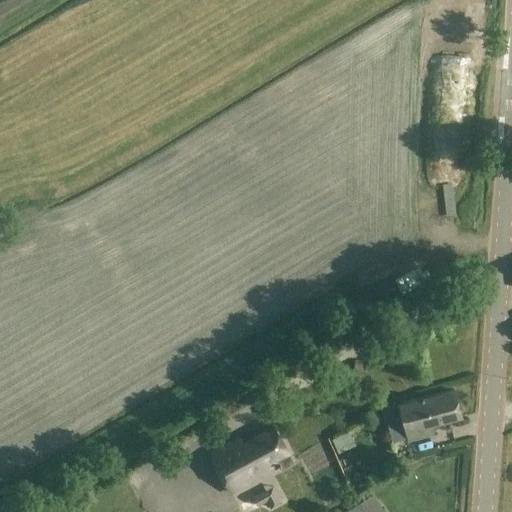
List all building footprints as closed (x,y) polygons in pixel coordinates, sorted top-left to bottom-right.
[(398,404),(401,417),(407,437),(408,441),(433,434),(430,425),(461,417),(453,389),(398,404)] [(280,469),(293,462),(288,452),(287,452),(274,427),(242,444),(238,438),(209,453),(230,492),(278,466),(280,469)] [(265,501),(267,500),(262,491),(251,497),(256,506),(265,501)] [(369,503),(372,511),(387,511),(383,498),(369,503)] [(364,511),(359,503),(344,511),(364,511)]
